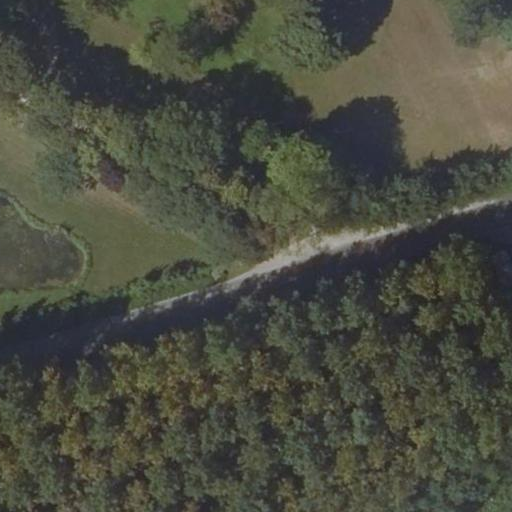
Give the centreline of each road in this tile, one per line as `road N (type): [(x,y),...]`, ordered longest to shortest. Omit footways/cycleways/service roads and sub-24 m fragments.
road 1 (tertiary): [(511,207),(0,360)]
road 2 (track): [(0,90),(288,234),(305,269)]
